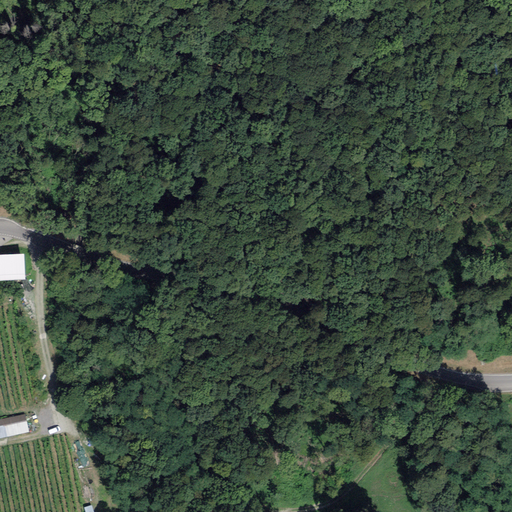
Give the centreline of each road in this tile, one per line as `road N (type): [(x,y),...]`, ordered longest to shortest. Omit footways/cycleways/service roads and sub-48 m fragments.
road 1 (tertiary): [(511,380),(422,369),(296,309),(0,230)]
road 2 (track): [(38,238),(43,342),(95,495)]
